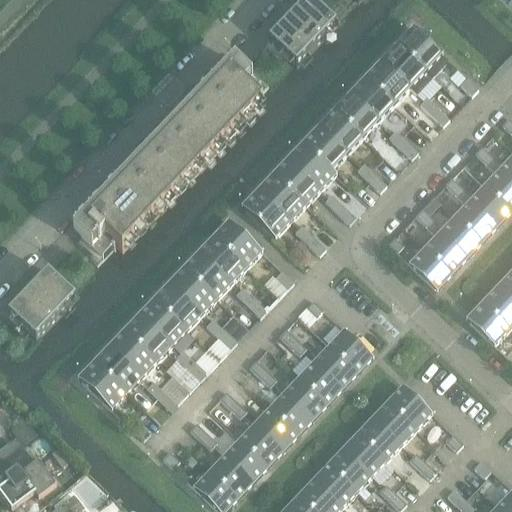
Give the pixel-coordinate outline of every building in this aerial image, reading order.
[(297,70),(337,28),(309,2),(269,44),(297,70)] [(449,65),(413,31),(397,49),(426,77),(432,82),(449,65)] [(426,77),(397,49),(381,65),(411,93),(426,77)] [(123,255),(263,107),(253,97),(260,89),(235,65),(73,234),(81,241),(103,262),(117,249),(123,255)] [(411,93),(381,65),(365,82),(395,110),(411,93)] [(395,110),(365,82),(349,98),(379,126),(395,110)] [(479,94),(467,83),(460,90),(472,101),(479,94)] [(379,126),(349,98),(334,115),(363,143),(379,126)] [(438,113),(427,102),(420,109),(432,120),(438,113)] [(450,124),(438,113),(432,120),(443,131),(450,124)] [(363,143),(334,115),(318,131),(348,160),(363,143)] [(511,137),(511,125),(509,123),(502,130),(511,138),(511,137)] [(348,160),(318,131),(302,147),(336,180),(337,179),(333,175),(348,160)] [(407,146),(396,135),(389,142),(400,153),(407,146)] [(412,164),(418,157),(407,146),(400,153),(412,164)] [(302,147),(287,163),(321,196),(329,188),(333,191),(331,193),(351,212),(360,203),(336,180),(302,147)] [(484,167),(491,159),(482,151),(475,158),(484,167)] [(492,175),(499,167),(491,159),(484,167),(492,175)] [(511,161),(499,174),(511,186),(511,161)] [(321,196),(287,163),(272,179),(306,211),(321,196)] [(376,179),(364,168),(357,175),(369,186),(376,179)] [(511,186),(499,174),(484,190),(511,216),(511,186)] [(306,211),(272,179),(257,194),(291,227),(306,211)] [(387,190),(376,179),(369,186),(380,197),(387,190)] [(461,191),(452,182),(445,190),(454,198),(461,191)] [(511,217),(511,216),(484,190),(469,206),(498,233),(511,217)] [(463,206),(469,199),(461,191),(454,198),(463,206)] [(291,227),(257,194),(242,211),(276,243),(291,227)] [(344,210),(332,199),(325,206),(337,218),(344,210)] [(498,233),(469,206),(455,221),(483,248),(498,233)] [(356,222),(344,210),(337,218),(349,229),(356,222)] [(431,222),(422,214),(416,221),(424,229),(431,222)] [(483,248),(455,221),(440,237),(468,264),(483,248)] [(440,230),(431,222),(424,229),(433,237),(440,230)] [(263,257),(229,225),(214,241),(247,273),(263,257)] [(314,242),(302,230),(295,237),(307,249),(314,242)] [(468,264),(440,237),(424,253),(453,280),(468,264)] [(247,273),(214,241),(198,257),(232,289),(247,273)] [(327,253),(314,242),(307,249),(320,261),(327,253)] [(404,251),(395,242),(388,249),(397,258),(404,251)] [(453,280),(424,253),(409,269),(437,296),(453,280)] [(232,289),(198,257),(183,272),(217,305),(232,289)] [(217,305),(183,272),(168,288),(202,320),(217,305)] [(295,287),(282,275),(276,282),(288,294),(295,287)] [(36,344),(76,302),(48,276),(9,317),(36,344)] [(511,276),(497,292),(511,306),(511,276)] [(202,320),(168,288),(153,304),(187,336),(202,320)] [(255,304),(243,292),(236,299),(248,311),(255,304)] [(511,332),(511,306),(497,292),(482,308),(510,335),(511,332)] [(187,336),(153,304),(138,319),(173,352),(187,336)] [(267,316),(255,304),(248,311),(260,323),(267,316)] [(324,315),(313,305),(307,312),(317,322),(324,315)] [(510,335),(482,308),(466,324),(495,351),(510,335)] [(173,352),(138,319),(124,335),(158,367),(173,352)] [(225,335),(213,324),(206,331),(218,342),(225,335)] [(297,343),(286,334),(279,341),(290,351),(297,343)] [(374,363),(344,334),(329,350),(359,379),(374,363)] [(158,367),(124,335),(109,350),(143,383),(158,367)] [(238,347),(225,335),(218,342),(231,354),(238,347)] [(307,353),(297,343),(290,351),(300,360),(307,353)] [(143,383),(109,350),(93,367),(128,399),(143,383)] [(359,379),(329,350),(314,366),(343,395),(359,379)] [(195,367),(183,355),(176,362),(189,374),(195,367)] [(267,375),(257,365),(250,372),(260,382),(267,375)] [(343,395),(314,366),(299,382),(329,410),(343,395)] [(128,399),(93,367),(78,383),(112,415),(128,399)] [(208,378),(195,367),(189,374),(201,385),(208,378)] [(270,392),(277,384),(267,375),(260,382),(270,392)] [(329,410),(299,382),(284,398),(314,426),(329,410)] [(166,398),(153,386),(147,393),(159,405),(166,398)] [(433,419),(403,390),(388,406),(417,435),(433,419)] [(237,406),(227,396),(220,404),(230,413),(237,406)] [(178,410),(166,398),(159,405),(171,417),(178,410)] [(314,426),(284,398),(269,413),(299,442),(314,426)] [(247,416),(237,406),(230,413),(240,423),(247,416)] [(417,435),(388,406),(372,422),(402,451),(417,435)] [(299,442),(269,413),(254,429),(284,457),(299,442)] [(11,434),(17,442),(23,450),(39,438),(27,422),(11,434)] [(402,451),(372,422),(357,438),(387,466),(402,451)] [(151,438),(138,426),(132,433),(144,445),(151,438)] [(207,437),(197,428),(190,435),(200,445),(207,437)] [(284,457),(254,429),(239,445),(269,473),(284,457)] [(211,454),(217,447),(207,437),(200,445),(211,454)] [(387,466),(357,438),(343,454),(372,482),(387,466)] [(464,449),(453,439),(446,446),(457,456),(464,449)] [(0,470),(25,452),(23,450),(17,442),(0,453),(0,470)] [(269,473),(239,445),(224,460),(254,489),(269,473)] [(57,488),(38,464),(35,466),(25,452),(0,470),(0,475),(9,487),(0,493),(0,497),(10,511),(15,511),(35,497),(39,502),(57,488)] [(372,482),(343,454),(328,469),(357,498),(372,482)] [(180,466),(170,456),(163,463),(173,473),(180,466)] [(427,467),(416,458),(409,465),(420,475),(427,467)] [(254,489),(224,460),(209,476),(239,505),(254,489)] [(491,476),(481,466),(474,473),(484,483),(491,476)] [(437,477),(427,467),(420,475),(430,484),(437,477)] [(343,511),(357,498),(328,469),(313,485),(340,511),(343,511)] [(231,511),(239,505),(209,476),(194,493),(214,511),(231,511)] [(340,511),(313,485),(298,501),(309,511),(340,511)] [(397,499),(387,489),(380,496),(390,506),(397,499)] [(464,503),(454,494),(447,501),(458,511),(464,503)] [(511,511),(511,495),(497,511),(498,511),(511,511)] [(84,511),(85,511),(74,498),(65,507),(66,508),(69,511),(84,511)] [(396,511),(403,511),(407,508),(397,499),(390,506),(396,511)] [(309,511),(298,501),(286,511),(309,511)] [(459,511),(473,511),(464,503),(458,511),(459,511)]
